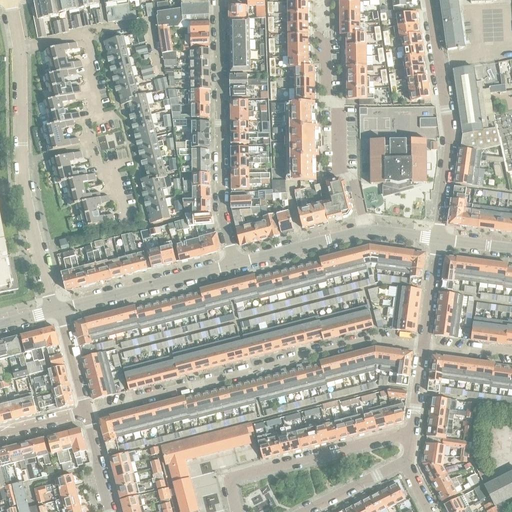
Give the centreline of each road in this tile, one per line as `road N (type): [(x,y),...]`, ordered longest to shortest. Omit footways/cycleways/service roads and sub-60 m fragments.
road 1 (residential): [(84,412),(373,337),(424,345)]
road 2 (residential): [(57,310),(23,187),(21,48),(10,0)]
road 3 (residential): [(235,264),(221,209),(218,0)]
road 4 (residential): [(324,0),(324,92),(336,106),(336,164),(352,180),(364,231)]
road 5 (residential): [(237,511),(230,485),(236,476),(411,434)]
road 6 (residential): [(57,310),(235,264)]
road 7 (residential): [(440,237),(452,142),(441,57)]
road 8 (residential): [(235,264),(364,231)]
